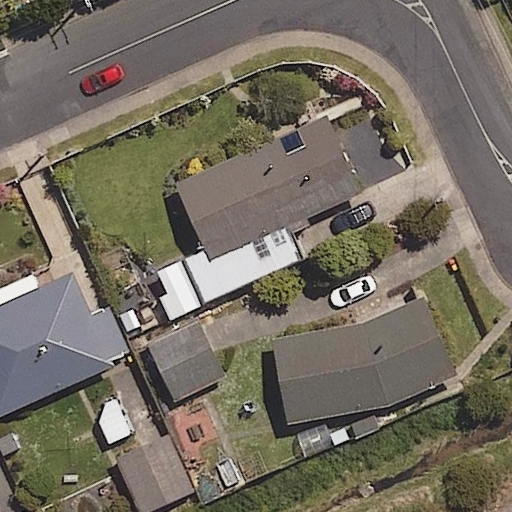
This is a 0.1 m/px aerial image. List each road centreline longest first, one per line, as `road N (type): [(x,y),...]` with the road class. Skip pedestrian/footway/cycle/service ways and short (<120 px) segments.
road 1 (residential): [(0,102),(230,0)]
road 2 (residential): [(511,180),(422,0)]
